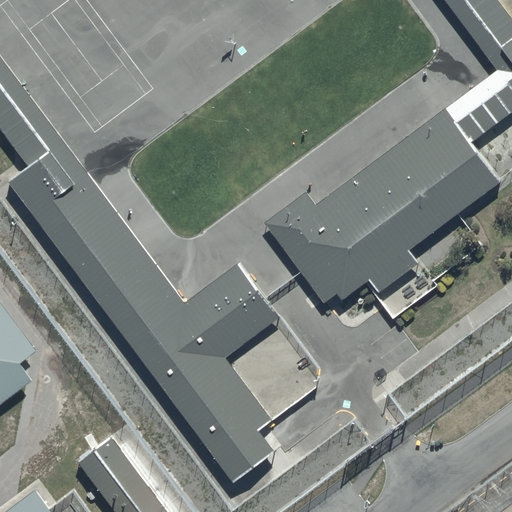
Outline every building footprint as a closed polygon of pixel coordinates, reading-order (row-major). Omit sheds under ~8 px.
[(6,180),(230,479),(284,439),(223,358),(278,317),(236,261),(190,296),(0,42),(0,0),(443,0),(492,65),(312,200),(302,187),(260,218),(331,314),(505,185),(470,139),(511,107),(511,15),(500,0),(0,0),(0,129),(27,165),(6,180)] [(0,398),(64,350),(0,265),(0,398)] [(198,511),(199,511),(131,420),(89,450),(134,511),(198,511)] [(56,511),(76,498),(59,475),(6,511),(56,511)] [(511,511),(511,498),(492,511),(511,511)]
